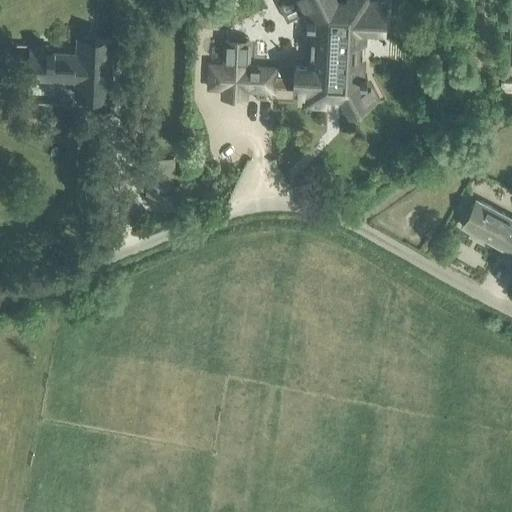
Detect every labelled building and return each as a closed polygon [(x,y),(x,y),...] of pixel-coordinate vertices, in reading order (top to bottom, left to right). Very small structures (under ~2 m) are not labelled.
[(209,64),(208,88),(222,89),(222,97),(246,98),(246,90),(274,91),(275,87),(294,88),(294,94),(306,95),(306,103),(324,104),(325,92),(342,93),(351,110),(376,97),(366,78),(366,75),(360,74),(361,58),(357,57),(345,57),(346,39),(358,39),(362,40),(363,26),(383,27),(384,3),(364,2),(364,0),(348,0),(348,1),(335,0),(334,0),(284,0),(278,3),(288,25),(306,16),(306,22),(313,22),(312,38),(310,38),(310,40),(312,40),(311,52),(310,52),(309,54),(311,54),(311,67),(295,66),(295,76),(275,75),(275,67),(247,66),(249,42),(225,40),(223,64),(209,64)] [(112,55),(125,56),(126,16),(113,15),(112,39),(78,37),(77,53),(47,52),(30,51),(29,78),(76,80),(76,96),(110,97),(112,55)] [(511,80),(501,80),(501,90),(511,90),(511,80)] [(198,141),(200,150),(221,145),(219,136),(198,141)] [(221,147),(197,152),(202,172),(226,167),(221,147)] [(180,193),(171,193),(172,184),(173,159),(146,158),(145,195),(148,196),(148,209),(180,209),(180,193)] [(461,226),(511,253),(511,218),(476,199),(461,226)]
